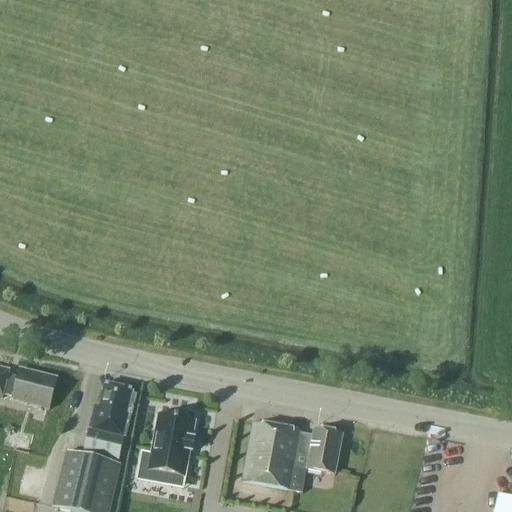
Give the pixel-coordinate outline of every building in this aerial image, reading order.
[(13,399),(12,403),(49,412),(56,381),(19,372),(18,379),(7,376),(8,372),(0,369),(0,399),(0,400),(1,396),(13,399)] [(127,436),(133,409),(130,408),(133,393),(104,386),(99,408),(94,407),(82,458),(67,454),(54,511),(57,511),(109,511),(120,467),(118,466),(125,435),(127,436)] [(190,442),(193,425),(158,418),(148,473),(183,480),(188,455),(191,455),(193,442),(190,442)] [(241,484),(301,495),(305,472),(334,478),(342,437),(314,432),(312,438),(301,436),(302,434),(252,425),(241,484)] [(511,511),(511,501),(498,498),(495,511),(511,511)]
